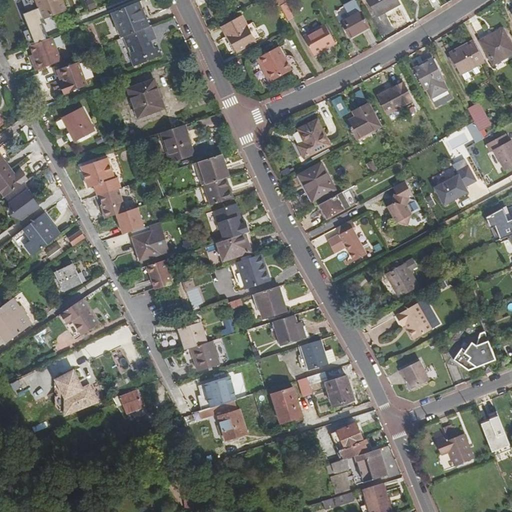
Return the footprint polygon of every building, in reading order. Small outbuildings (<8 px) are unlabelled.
[(61,0),(35,0),(43,19),(66,10),(61,0)] [(93,0),(86,1),(87,10),(95,8),(93,0)] [(396,0),(367,0),(377,17),(399,5),(396,0)] [(122,38),(149,27),(139,2),(111,13),(121,38),(122,38)] [(21,13),(27,43),(43,40),(37,10),(21,13)] [(360,12),(341,22),(350,38),(369,28),(360,12)] [(222,28),(227,37),(227,36),(236,51),(236,52),(255,42),(242,18),(222,28)] [(325,24),(303,36),(314,56),(336,44),(325,24)] [(131,63),(159,53),(156,47),(152,49),(150,41),(156,39),(151,26),(149,27),(122,38),(130,57),(129,57),(131,63)] [(479,42),(492,65),(511,54),(511,46),(503,29),(479,42)] [(52,37),(24,47),(33,71),(54,63),(51,55),(57,52),(52,37)] [(484,62),(472,40),(449,53),(460,75),(484,62)] [(279,46),(258,58),(266,70),(262,72),(269,83),(293,69),(279,46)] [(160,55),(159,53),(131,63),(132,67),(160,55)] [(255,60),(262,72),(266,70),(258,58),(255,60)] [(433,58),(412,69),(425,91),(445,80),(433,58)] [(65,87),(85,80),(79,63),(57,71),(61,81),(64,80),(66,84),(64,85),(65,87)] [(87,87),(85,80),(65,87),(68,94),(87,87)] [(154,80),(128,89),(139,118),(165,109),(154,80)] [(378,96),(387,114),(412,101),(402,83),(378,96)] [(338,97),(329,102),(339,118),(347,113),(338,97)] [(479,102),(467,108),(474,122),(486,116),(479,102)] [(347,122),(357,140),(370,133),(381,126),(369,104),(353,113),(355,117),(347,122)] [(82,108),(62,118),(74,142),(95,132),(82,108)] [(318,121),(299,130),(305,143),(298,146),(304,158),(330,145),(318,121)] [(185,125),(160,133),(171,164),(195,155),(185,125)] [(474,142),(481,138),(478,131),(473,134),(469,125),(466,127),(474,142)] [(486,144),(490,152),(494,150),(504,169),(505,170),(511,166),(511,142),(511,140),(509,141),(505,134),(486,144)] [(222,154),(195,163),(203,186),(205,185),(226,178),(230,177),(222,154)] [(94,186),(97,196),(100,195),(119,189),(120,188),(117,178),(114,179),(106,159),(80,167),(88,188),(94,186)] [(345,159),(339,162),(343,169),(349,166),(345,159)] [(322,163),(299,175),(313,201),(336,189),(322,163)] [(21,185),(5,164),(0,167),(0,190),(5,197),(21,185)] [(468,165),(456,171),(458,175),(435,187),(444,204),(468,192),(464,186),(476,180),(468,165)] [(205,185),(212,206),(233,199),(226,178),(205,185)] [(406,181),(394,187),(397,195),(394,203),(388,206),(396,223),(398,222),(407,225),(409,225),(412,215),(407,206),(409,198),(414,196),(406,181)] [(10,204),(12,214),(32,199),(26,190),(28,189),(24,184),(6,198),(11,204),(10,204)] [(105,218),(126,211),(119,189),(100,195),(103,205),(105,210),(103,210),(105,218)] [(356,205),(348,189),(342,193),(350,208),(356,205)] [(342,193),(320,205),(326,216),(328,220),(350,208),(342,193)] [(32,199),(12,214),(22,217),(37,205),(32,199)] [(217,211),(226,240),(245,234),(250,232),(246,223),(243,224),(241,225),(238,217),(239,214),(236,204),(217,211)] [(500,209),(491,212),(496,224),(504,221),(500,209)] [(24,230),(32,241),(53,225),(44,214),(24,230)] [(356,228),(352,220),(336,229),(339,235),(328,241),(334,253),(346,247),(354,262),(366,255),(362,248),(352,230),(356,228)] [(168,251),(159,223),(150,226),(151,232),(133,238),(140,260),(157,255),(168,251)] [(32,241),(40,251),(61,235),(53,225),(32,241)] [(496,242),(510,236),(511,235),(508,226),(492,233),(496,242)] [(84,239),(79,232),(69,239),(74,246),(84,239)] [(226,240),(218,243),(224,261),(251,252),(245,234),(226,240)] [(57,247),(46,254),(51,261),(61,253),(57,247)] [(260,255),(237,262),(245,289),(270,281),(260,255)] [(166,260),(140,268),(145,283),(152,280),(155,289),(173,283),(166,260)] [(389,265),(392,270),(400,266),(397,261),(389,265)] [(405,263),(400,266),(392,270),(386,274),(399,298),(419,286),(405,263)] [(73,264),(56,273),(65,291),(82,283),(73,264)] [(279,287),(255,294),(263,319),(287,312),(279,287)] [(189,306),(197,305),(196,290),(187,291),(189,306)] [(14,298),(8,302),(0,308),(0,333),(7,342),(33,324),(14,298)] [(99,325),(82,299),(61,314),(71,329),(70,330),(76,340),(99,325)] [(241,299),(228,303),(230,309),(243,306),(241,299)] [(416,303),(396,316),(402,327),(407,324),(409,327),(407,328),(415,339),(432,328),(416,303)] [(477,313),(479,317),(483,327),(491,324),(485,310),(477,313)] [(294,315),(274,322),(282,346),(305,339),(301,327),(298,328),(294,315)] [(225,333),(233,332),(231,319),(223,320),(225,333)] [(180,329),(186,350),(191,348),(207,343),(201,322),(180,329)] [(488,341),(484,330),(480,332),(477,344),(473,341),(465,349),(461,346),(453,358),(468,370),(472,364),(476,367),(479,362),(482,365),(496,360),(488,341)] [(321,340),(298,347),(306,372),(329,365),(321,340)] [(219,366),(211,342),(207,343),(191,348),(198,372),(219,366)] [(420,360),(401,370),(405,377),(407,376),(413,388),(430,379),(420,360)] [(64,414),(96,401),(88,385),(81,388),(72,370),(55,379),(64,397),(64,414)] [(326,371),(307,377),(312,393),(324,389),(323,384),(326,383),(329,382),(326,371)] [(347,376),(329,382),(326,383),(333,406),(355,400),(347,376)] [(213,382),(221,405),(224,404),(235,401),(236,400),(229,377),(213,382)] [(295,380),(300,397),(311,394),(306,377),(295,380)] [(294,388),(272,395),(281,423),(302,416),(294,388)] [(137,390),(121,396),(127,413),(143,406),(137,390)] [(238,411),(235,401),(224,404),(227,414),(219,417),(226,440),(247,433),(240,410),(238,411)] [(488,455),(509,447),(497,414),(476,422),(488,455)] [(342,459),(371,451),(367,439),(363,440),(357,425),(332,435),(342,459)] [(465,433),(460,435),(450,439),(449,436),(446,429),(433,433),(442,454),(450,451),(455,466),(475,459),(465,433)] [(454,434),(449,436),(450,439),(460,435),(458,430),(453,432),(454,434)] [(380,448),(371,451),(342,459),(321,466),(324,476),(359,465),(364,481),(388,474),(380,448)] [(389,502),(387,497),(383,483),(362,490),(369,511),(388,511),(391,511),(389,502)] [(204,491),(186,493),(187,506),(205,503),(204,491)] [(357,491),(333,498),(336,506),(360,499),(357,491)]
